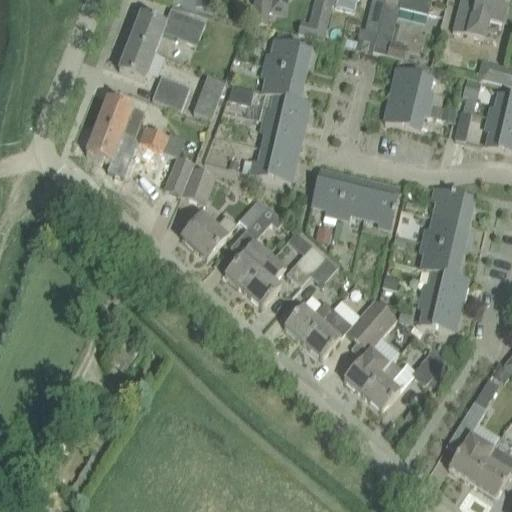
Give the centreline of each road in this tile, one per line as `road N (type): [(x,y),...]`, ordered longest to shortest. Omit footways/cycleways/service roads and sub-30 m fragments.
road 1 (residential): [(442,511),(85,182),(43,158)]
road 2 (residential): [(43,158),(43,115),(91,0)]
road 3 (residential): [(511,174),(431,178),(346,162)]
